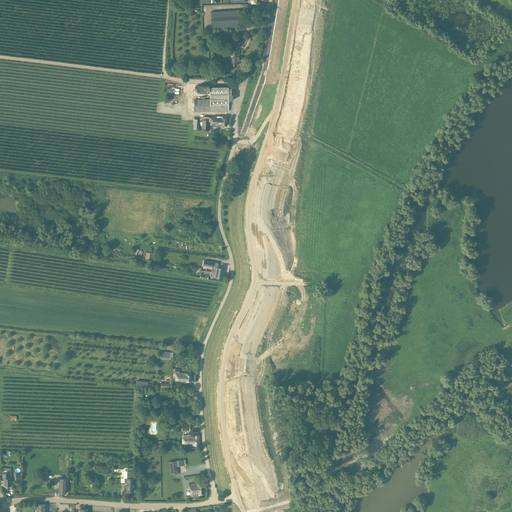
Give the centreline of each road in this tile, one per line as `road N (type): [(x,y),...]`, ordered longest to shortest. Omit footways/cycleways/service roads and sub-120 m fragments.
road 1 (unclassified): [(240,494),(224,415),(225,355),(254,281),(250,202),(274,112)]
road 2 (residential): [(210,499),(199,361),(228,278),(217,212),(234,141)]
road 3 (track): [(260,511),(380,460),(511,336)]
road 4 (unclassified): [(0,508),(10,500),(210,499)]
road 5 (track): [(364,0),(474,74)]
